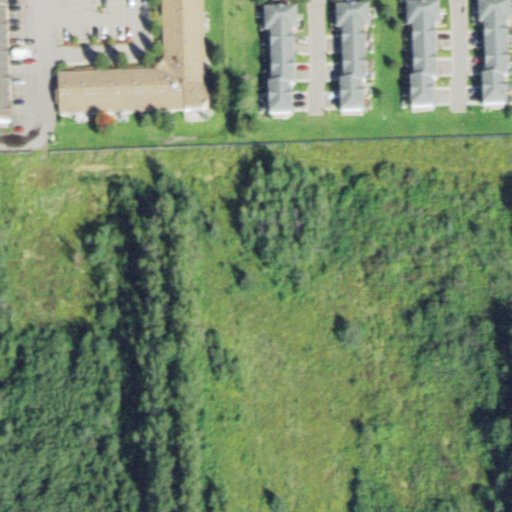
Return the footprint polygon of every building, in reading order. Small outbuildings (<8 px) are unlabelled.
[(0,0),(0,126),(13,126),(8,0),(0,0)] [(211,111),(208,0),(167,0),(169,70),(64,73),(65,114),(211,111)] [(491,107),(511,107),(511,1),(490,2),(491,107)] [(443,110),(444,6),(418,6),(417,109),(443,110)] [(349,114),(374,114),(373,7),(348,8),(349,114)] [(299,12),(273,13),(276,116),(302,116),(299,12)]
